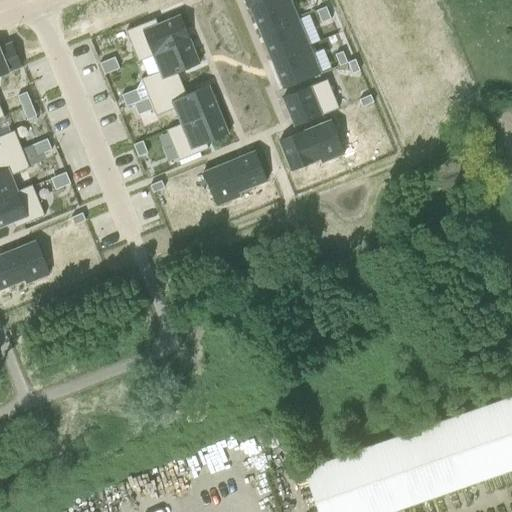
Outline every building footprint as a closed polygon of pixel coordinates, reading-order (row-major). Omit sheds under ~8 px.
[(289,0),(266,0),(247,8),(248,9),(250,8),(260,34),(297,19),(289,0)] [(325,6),(315,10),(320,22),(330,18),(325,6)] [(153,20),(125,32),(137,61),(189,40),(179,16),(157,25),(155,19),(153,20)] [(297,19),(260,34),(271,61),(308,46),(297,19)] [(189,40),(137,61),(138,62),(152,56),(159,72),(140,79),(148,98),(181,84),(177,73),(199,64),(189,40)] [(0,75),(20,68),(10,44),(0,47),(0,75)] [(308,46),(271,61),(283,89),(320,74),(308,46)] [(342,51),(334,54),(339,66),(346,63),(342,51)] [(100,64),(99,64),(104,75),(119,69),(114,58),(107,61),(100,64)] [(355,60),(347,63),(350,70),(352,74),(359,71),(355,60)] [(327,80),(282,98),(294,127),(338,109),(327,80)] [(181,84),(148,98),(153,109),(156,116),(174,109),(181,124),(166,131),(218,110),(208,86),(202,88),(186,95),(181,84)] [(131,92),(121,96),(126,107),(129,106),(141,101),(139,97),(136,90),(131,92)] [(26,93),(17,96),(22,109),(31,105),(26,93)] [(370,96),(359,100),(362,108),(373,103),(370,96)] [(140,101),(133,104),(138,116),(145,113),(153,109),(148,98),(140,101)] [(31,105),(22,109),(27,121),(36,117),(31,105)] [(218,110),(166,131),(178,161),(208,149),(206,143),(228,134),(218,110)] [(3,116),(0,117),(0,158),(21,150),(14,131),(0,136),(0,118),(4,117),(3,116)] [(330,121),(278,142),(291,171),(320,160),(321,163),(344,154),(330,121)] [(39,143),(31,146),(36,157),(43,154),(51,151),(46,140),(39,143)] [(142,141),(133,145),(138,157),(147,154),(145,149),(142,141)] [(0,199),(32,186),(31,186),(17,192),(10,176),(25,170),(29,168),(21,150),(0,158),(0,199)] [(254,152),(202,173),(216,207),(239,197),(237,193),(266,181),(254,152)] [(65,173),(50,179),(55,190),(70,184),(65,173)] [(161,181),(149,186),(152,193),(164,188),(161,181)] [(32,186),(0,199),(0,227),(12,223),(14,228),(44,216),(32,186)] [(82,214),(71,218),(74,226),(85,221),(82,214)] [(35,241),(0,255),(0,290),(24,280),(26,284),(49,275),(35,241)] [(511,396),(303,470),(317,511),(390,511),(511,469),(511,396)]
